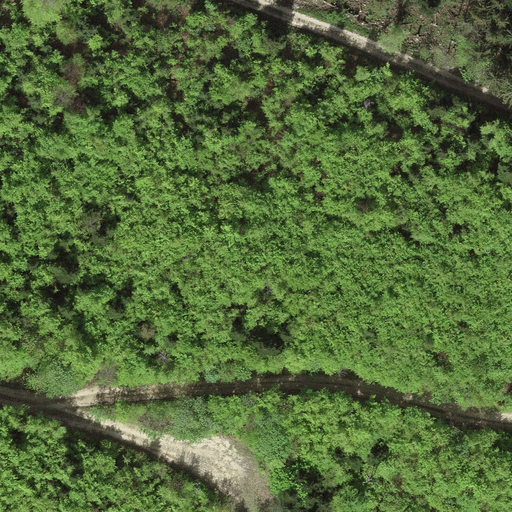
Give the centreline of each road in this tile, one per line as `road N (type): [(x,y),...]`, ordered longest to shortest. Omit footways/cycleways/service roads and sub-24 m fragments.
road 1 (track): [(10,396),(349,383),(511,419)]
road 2 (track): [(511,102),(249,0)]
road 3 (track): [(0,393),(221,472)]
